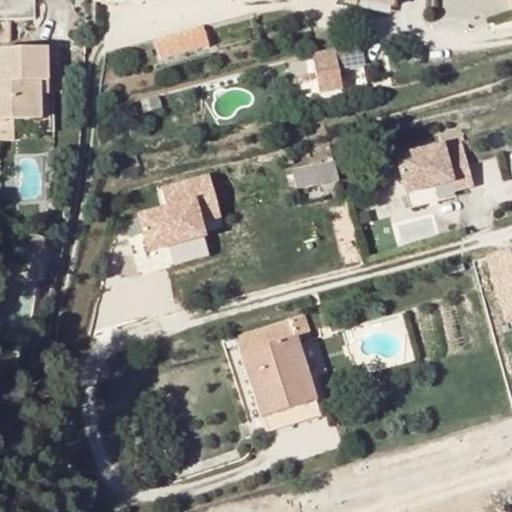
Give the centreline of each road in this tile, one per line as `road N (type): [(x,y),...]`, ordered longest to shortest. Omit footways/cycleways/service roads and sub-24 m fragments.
road 1 (residential): [(159,325),(511,236)]
road 2 (residential): [(111,28),(268,2),(408,29)]
road 3 (residential): [(305,492),(511,433)]
